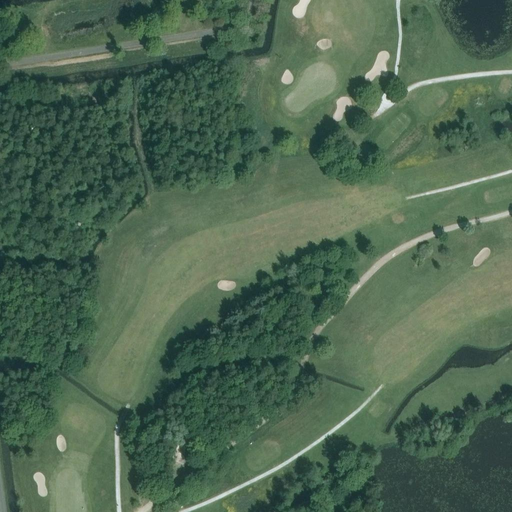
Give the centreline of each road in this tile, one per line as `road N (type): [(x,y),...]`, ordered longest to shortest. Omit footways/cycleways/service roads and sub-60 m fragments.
road 1 (track): [(144,511),(278,407),(320,327),(387,259),(425,237),(511,212)]
road 2 (track): [(382,385),(300,454),(184,511)]
road 3 (track): [(374,116),(419,84),(511,72)]
